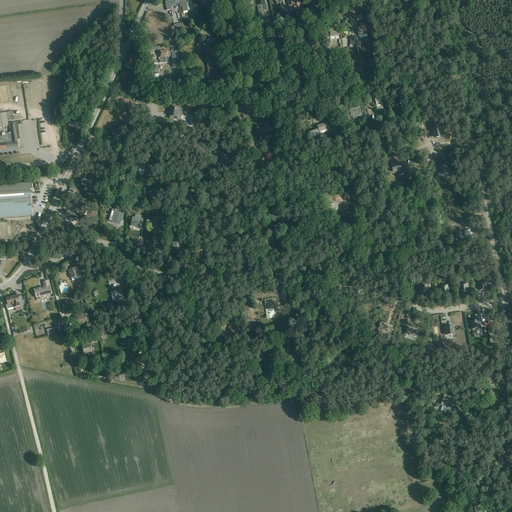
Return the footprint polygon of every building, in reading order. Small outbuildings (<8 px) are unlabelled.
[(179,4),(178,0),(165,0),(167,10),(171,9),(171,6),(179,4)] [(183,11),(190,10),(188,2),(187,0),(178,0),(179,4),(180,6),(182,6),(183,11)] [(203,8),(211,6),(210,3),(208,0),(200,0),(202,5),(203,5),(203,8)] [(301,10),(299,0),(289,0),(291,6),(292,6),(293,10),(300,9),(301,10)] [(402,14),(409,14),(408,2),(400,3),(401,6),(402,14)] [(264,22),(266,21),(262,4),(257,5),(260,20),(263,20),(264,22)] [(305,16),(297,17),(300,30),(308,29),(305,16)] [(330,37),(339,36),(339,30),(338,30),(338,25),(335,25),(334,21),(327,22),(328,31),(329,31),(330,37)] [(367,34),(365,25),(363,26),(363,23),(359,24),(360,26),(357,27),(359,38),(367,36),(367,34)] [(227,43),(234,42),(233,34),(226,34),(227,43)] [(359,46),(357,37),(356,37),(356,36),(350,37),(350,38),(349,38),(350,45),(349,45),(350,47),(359,46)] [(210,80),(223,77),(216,44),(215,37),(205,39),(205,43),(203,43),(203,46),(210,80)] [(275,54),(281,53),(278,41),(272,42),(275,54)] [(160,62),(168,62),(168,54),(169,54),(169,56),(171,56),(171,54),(170,54),(170,51),(160,51),(160,62)] [(171,69),(181,67),(180,56),(178,56),(179,55),(178,55),(177,51),(172,51),(172,56),(175,55),(175,56),(172,56),(172,59),(172,63),(171,63),(171,69)] [(133,68),(138,56),(130,53),(125,64),(133,68)] [(226,68),(233,67),(231,58),(224,59),(226,68)] [(255,83),(262,84),(263,77),(264,77),(264,71),(256,71),(255,83)] [(161,73),(150,74),(150,81),(162,80),(161,73)] [(383,109),(380,97),(375,98),(375,101),(373,102),(374,105),(376,105),(377,110),(383,109)] [(177,119),(181,120),(183,109),(170,107),(169,115),(170,116),(169,118),(177,119)] [(353,119),(364,117),(363,113),(360,113),(359,107),(349,109),(349,108),(345,109),(347,118),(353,117),(353,119)] [(68,125),(81,127),(82,120),(72,119),(73,110),(68,109),(67,119),(69,119),(68,125)] [(0,126),(9,125),(6,112),(0,113),(0,112),(0,126)] [(0,149),(18,146),(15,121),(9,123),(10,128),(11,132),(6,132),(5,132),(2,132),(2,135),(0,135),(0,149)] [(320,134),(328,131),(328,129),(330,129),(327,122),(317,126),(319,132),(320,132),(320,134)] [(434,138),(441,137),(439,127),(432,129),(434,138)] [(373,132),(360,135),(362,141),(374,138),(373,132)] [(218,155),(221,158),(220,159),(227,167),(233,162),(226,154),(222,151),(218,155)] [(136,162),(135,171),(139,171),(139,174),(144,175),(144,170),(145,170),(145,163),(136,162)] [(392,173),(403,171),(401,163),(391,165),(392,173)] [(440,165),(442,175),(449,173),(447,164),(440,165)] [(88,187),(90,180),(83,178),(81,185),(88,187)] [(0,216),(32,214),(29,182),(0,184),(0,216)] [(133,201),(138,203),(141,199),(138,197),(143,184),(138,183),(136,182),(131,192),(137,194),(133,201)] [(336,202),(342,202),(342,194),(337,195),(337,194),(332,194),(332,196),(328,196),(328,191),(319,192),(320,199),(327,199),(325,200),(325,203),(326,203),(326,204),(324,205),(324,208),(328,208),(328,212),(337,211),(337,210),(338,209),(338,204),(337,204),(337,203),(336,204),(336,202)] [(277,197),(285,209),(289,207),(288,204),(286,201),(288,200),(283,193),(277,197)] [(202,204),(199,194),(189,197),(191,205),(194,204),(195,206),(202,204)] [(109,220),(119,223),(120,221),(122,221),(124,214),(122,213),(123,213),(118,211),(119,208),(115,207),(113,216),(111,215),(109,220)] [(64,215),(75,219),(76,215),(66,211),(64,215)] [(283,230),(286,223),(293,226),(295,221),(282,215),(276,226),(283,230)] [(131,225),(140,227),(140,224),(143,224),(144,219),(132,217),(131,225)] [(153,228),(159,228),(160,217),(153,217),(153,219),(152,219),(152,225),(153,225),(153,228)] [(280,237),(283,230),(276,226),(266,221),(262,229),(269,232),(268,233),(273,236),(273,234),(280,237)] [(180,241),(180,237),(172,237),(172,248),(180,247),(184,247),(184,241),(180,241)] [(72,281),(81,277),(80,275),(77,268),(72,270),(72,269),(68,270),(72,281)] [(389,276),(398,276),(398,275),(399,275),(399,268),(389,268),(389,276)] [(36,298),(51,294),(49,285),(48,281),(43,282),(45,286),(34,289),(36,298)] [(480,291),(489,289),(487,281),(479,282),(480,291)] [(440,295),(449,294),(448,285),(444,286),(444,284),(442,284),(442,286),(439,286),(440,295)] [(461,293),(469,292),(468,284),(460,285),(461,293)] [(423,294),(428,293),(427,285),(418,286),(419,291),(423,291),(423,294)] [(116,299),(124,297),(123,294),(122,294),(121,288),(114,290),(116,299)] [(16,310),(21,309),(18,295),(11,297),(11,296),(6,297),(7,304),(6,305),(7,309),(15,307),(16,310)] [(274,308),(265,309),(267,319),(275,318),(274,308)] [(86,322),(89,322),(88,316),(85,316),(84,311),(76,313),(78,325),(87,323),(86,322)] [(479,320),(471,321),(472,329),(481,328),(479,320)] [(229,324),(228,330),(230,330),(230,332),(240,332),(239,324),(231,324),(229,324)] [(455,334),(454,326),(445,327),(446,335),(455,334)] [(47,329),(48,335),(58,333),(57,327),(47,329)] [(128,347),(136,345),(134,337),(126,340),(124,341),(125,347),(127,346),(128,347)] [(84,354),(92,352),(90,343),(82,345),(84,354)] [(131,369),(141,366),(139,358),(129,361),(131,369)] [(481,378),(483,383),(489,381),(490,384),(496,382),(496,384),(502,383),(499,372),(484,377),(483,375),(479,377),(480,379),(481,378)] [(445,394),(441,405),(448,407),(452,396),(445,394)]
